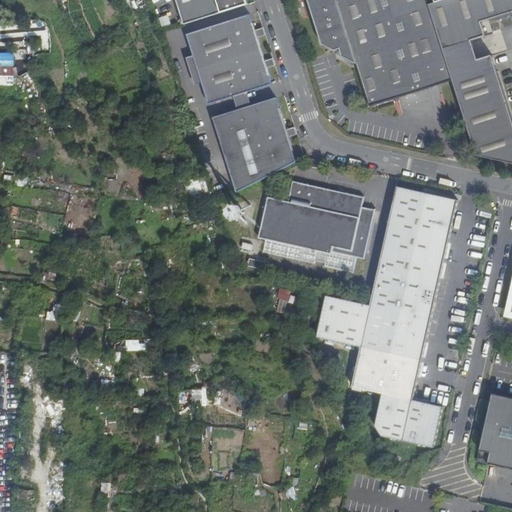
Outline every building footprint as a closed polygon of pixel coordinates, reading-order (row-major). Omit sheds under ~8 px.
[(176,0),(185,25),(249,5),(247,0),(176,0)] [(427,0),(308,0),(323,44),(338,51),(337,49),(341,49),(343,56),(358,64),(371,106),(394,99),(415,93),(453,81),(442,48),(429,5),(427,0)] [(511,0),(446,0),(429,5),(442,48),(453,81),(468,129),(476,155),(511,160),(511,120),(492,54),(468,61),(462,43),(485,35),(481,21),(511,11),(511,0)] [(163,27),(172,24),(169,15),(160,17),(163,27)] [(210,105),(234,97),(249,93),(273,85),(268,69),(266,62),(258,39),(256,31),(251,15),(187,35),(194,56),(203,84),(210,105)] [(264,29),(256,31),(258,39),(266,36),(264,29)] [(0,76),(14,77),(15,53),(0,52),(0,76)] [(194,56),(187,58),(196,86),(203,84),(194,56)] [(268,69),(275,66),(273,60),(266,62),(268,69)] [(234,97),(238,108),(252,104),(249,93),(234,97)] [(415,93),(394,99),(398,111),(418,105),(415,93)] [(214,118),(237,193),(297,162),(289,138),(287,130),(277,98),(252,106),(238,110),(214,118)] [(287,130),(289,138),(297,135),(295,128),(287,130)] [(322,162),(312,160),(310,166),(321,168),(322,162)] [(187,181),(190,196),(209,192),(206,177),(187,181)] [(333,253),(364,260),(373,224),(369,224),(369,219),(365,213),(362,212),(365,198),(318,187),(317,190),(311,189),(311,186),(300,184),(300,186),(292,185),(288,202),(268,198),(260,234),(275,237),(274,242),(332,255),(333,253)] [(370,306),(326,296),(317,338),(360,348),(352,387),(382,394),(375,427),(381,437),(433,449),(443,408),(413,401),(459,201),(397,187),(370,306)] [(511,397),(496,394),(490,425),(492,425),(490,432),(488,432),(481,462),(511,468),(511,397)] [(103,482),(102,492),(112,492),(112,483),(103,482)] [(286,489),(289,501),(297,499),(294,487),(286,489)] [(35,491),(19,490),(19,498),(35,498),(35,491)]
